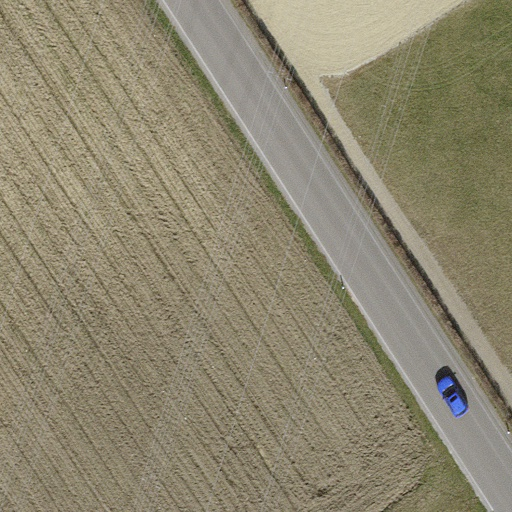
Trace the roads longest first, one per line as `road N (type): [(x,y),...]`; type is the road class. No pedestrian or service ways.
road 1 (tertiary): [(205,0),(511,470)]
road 2 (unknown): [(258,0),(511,388)]
